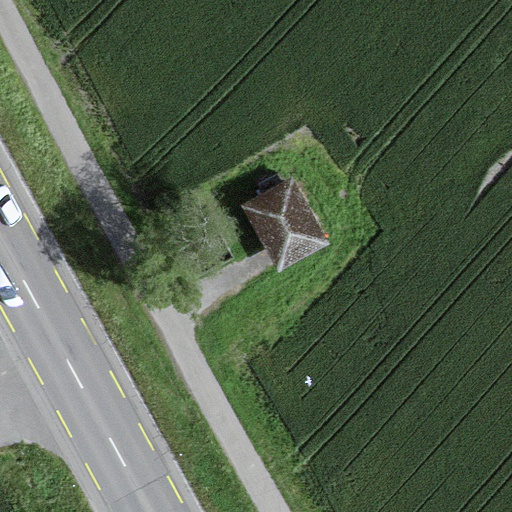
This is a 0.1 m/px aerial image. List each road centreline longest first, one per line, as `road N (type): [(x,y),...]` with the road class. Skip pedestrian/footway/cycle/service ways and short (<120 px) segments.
road 1 (track): [(275,511),(0,7)]
road 2 (primary): [(148,511),(0,240)]
